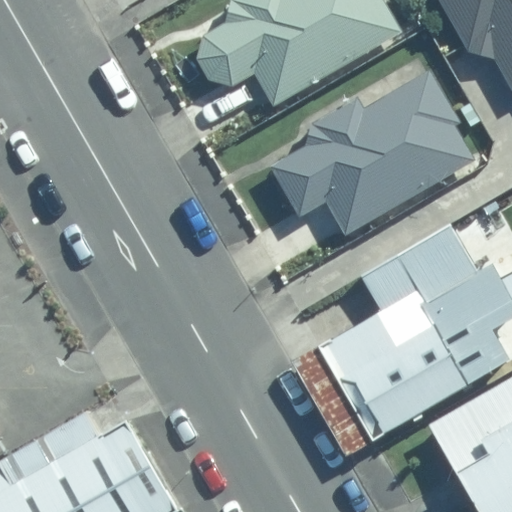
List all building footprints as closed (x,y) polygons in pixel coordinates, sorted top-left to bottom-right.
[(255,77),(274,107),(401,40),(379,0),(238,0),(229,5),(239,23),(205,41),(203,43),(202,45),(202,47),(201,48),(200,50),(200,52),(200,54),(199,56),(199,58),(199,60),(199,62),(200,64),(200,66),(201,68),(201,70),(202,71),(203,73),(204,75),(205,76),(206,78),(207,80),(209,81),(210,82),(212,83),(213,85),(215,86),(217,87),(219,87),(220,88),(222,89),(224,89),(226,89),(228,90),(230,90),(232,90),(255,77)] [(511,0),(436,0),(466,52),(492,60),(511,91),(511,0)] [(330,203),(348,236),(479,163),(429,73),(363,110),(357,99),(311,125),(324,148),(277,175),(302,219),(330,203)] [(292,354),(349,457),(507,369),(488,335),(511,321),(511,269),(503,275),(468,212),(360,272),(379,306),(292,354)] [(511,511),(511,381),(431,429),(479,511),(511,511)] [(0,460),(0,511),(177,511),(179,511),(127,421),(102,435),(87,410),(0,460)]
